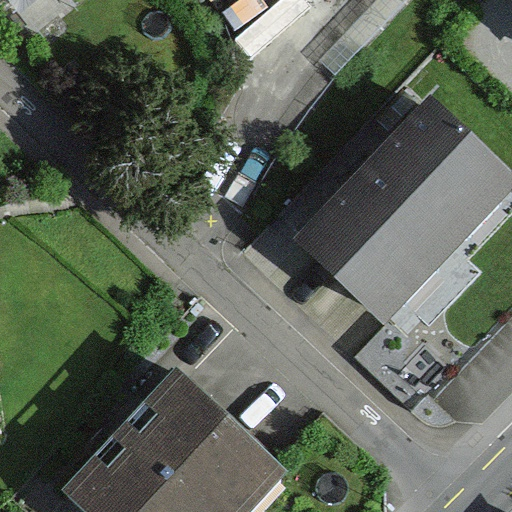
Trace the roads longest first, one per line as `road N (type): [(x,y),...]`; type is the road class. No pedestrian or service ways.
road 1 (residential): [(180,252),(461,511)]
road 2 (residential): [(180,252),(0,85)]
